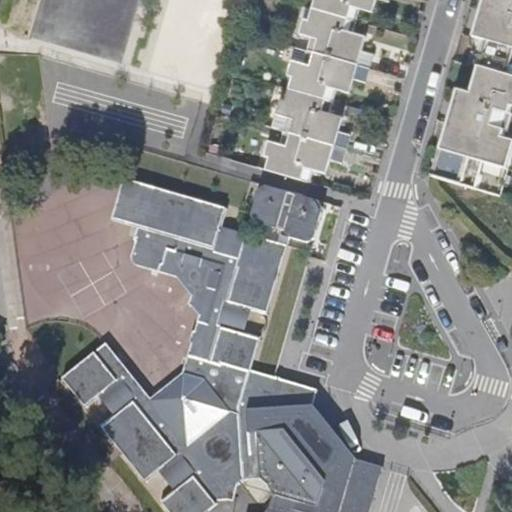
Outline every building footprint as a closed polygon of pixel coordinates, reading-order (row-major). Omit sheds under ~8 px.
[(374,15),(378,0),(377,0),(315,0),(309,22),(303,21),(299,35),(311,39),(304,66),(292,62),(288,77),(292,79),(286,102),(283,101),(280,101),(276,115),(288,119),(281,146),(269,143),(264,157),(269,158),(266,170),(311,184),(314,171),(327,175),(331,162),(340,133),(344,118),(330,114),(337,91),(350,95),(354,81),(362,53),(366,39),(353,35),(360,11),(374,15)] [(511,0),(483,0),(472,38),(486,43),(470,94),(457,91),(453,106),(448,124),(433,177),(500,199),(504,185),(507,175),(509,170),(511,158),(511,142),(504,140),(506,133),(509,134),(511,122),(511,115),(511,116),(511,112),(511,0)] [(374,56),(362,53),(354,81),(366,85),(374,56)] [(351,136),(340,133),(331,162),(343,165),(351,136)] [(338,434),(314,407),(319,392),(275,379),(249,371),(259,340),(243,335),(251,310),(266,315),(286,248),(277,245),(267,242),(266,244),(257,241),(257,239),(247,236),(221,228),(226,212),(123,182),(118,200),(120,201),(117,210),(115,210),(112,222),(135,229),(138,233),(131,259),(134,267),(176,278),(191,296),(190,306),(199,317),(195,333),(192,334),(190,342),(192,344),(188,358),(189,359),(187,366),(185,366),(184,369),(187,370),(186,374),(152,401),(106,347),(63,378),(104,427),(147,481),(158,473),(175,493),(163,502),(170,511),(204,511),(207,510),(208,511),(209,511),(218,506),(218,502),(234,501),(239,487),(246,482),(256,481),(263,481),(269,488),(338,434)] [(319,202),(304,198),(280,191),(266,187),(259,192),(252,217),(256,224),(285,232),(288,240),(307,245),(315,241),(323,209),(319,202)] [(370,511),(384,468),(358,459),(338,434),(268,490),(269,495),(270,499),(268,506),(265,511),(263,511),(370,511)]
